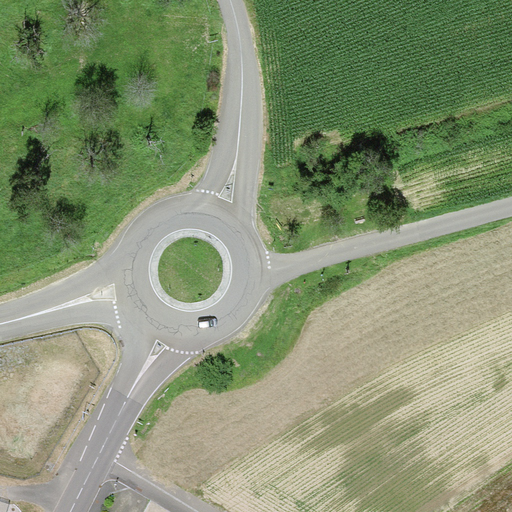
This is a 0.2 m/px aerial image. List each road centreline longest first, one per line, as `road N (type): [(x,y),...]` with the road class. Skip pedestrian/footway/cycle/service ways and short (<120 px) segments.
road 1 (residential): [(251,267),(511,204)]
road 2 (tertiary): [(226,0),(241,93),(233,166),(213,212)]
road 3 (tertiary): [(167,326),(101,450)]
road 4 (tertiary): [(130,282),(0,319)]
road 5 (tertiary): [(213,212),(175,210),(143,229),(128,263),(130,282)]
road 6 (tertiary): [(167,326),(207,328),(225,319),(240,305),(251,267)]
